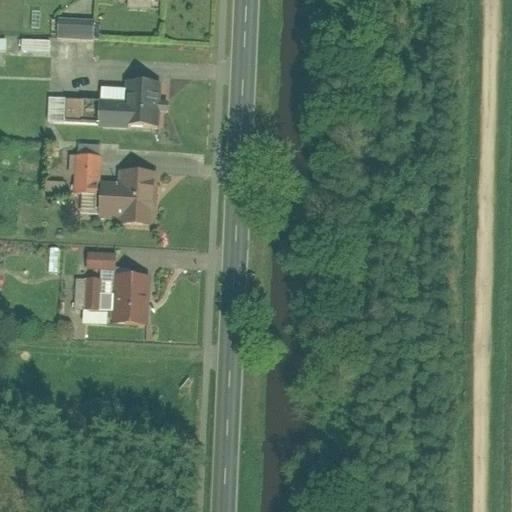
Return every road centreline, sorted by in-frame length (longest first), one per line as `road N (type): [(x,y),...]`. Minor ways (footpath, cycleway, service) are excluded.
road 1 (tertiary): [(221,511),(241,0)]
road 2 (track): [(473,511),(491,0)]
